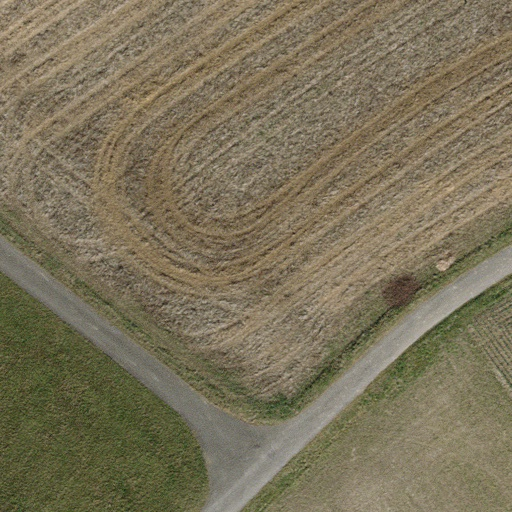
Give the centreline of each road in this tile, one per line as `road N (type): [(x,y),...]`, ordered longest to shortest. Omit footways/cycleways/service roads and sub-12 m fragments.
road 1 (track): [(210,511),(451,294),(511,259)]
road 2 (track): [(263,462),(0,253)]
